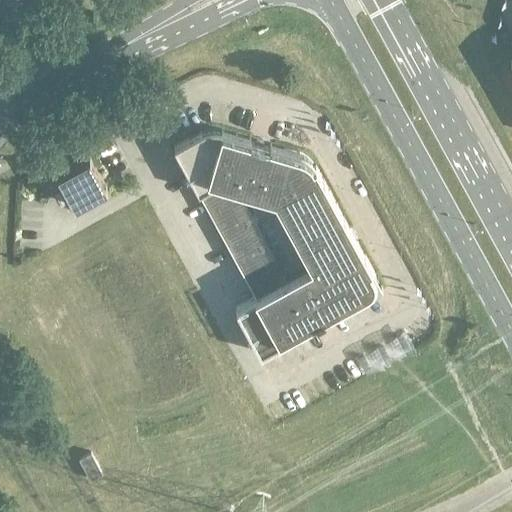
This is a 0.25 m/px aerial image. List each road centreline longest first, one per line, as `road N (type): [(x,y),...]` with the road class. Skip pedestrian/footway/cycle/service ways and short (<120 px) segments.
road 1 (secondary): [(331,0),(511,332)]
road 2 (secondary): [(511,230),(385,0)]
road 3 (tertiary): [(94,65),(248,0)]
road 4 (unknown): [(151,171),(49,237)]
